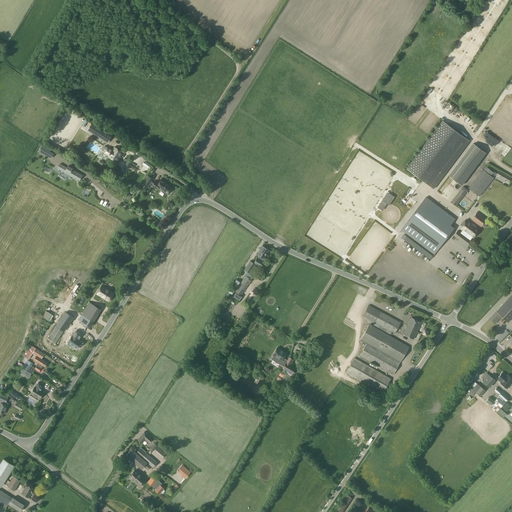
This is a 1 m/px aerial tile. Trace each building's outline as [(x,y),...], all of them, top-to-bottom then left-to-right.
[(433,189),(469,141),(442,120),(406,168),(433,189)] [(107,143),(111,137),(96,127),(92,133),(107,143)] [(473,143),(449,175),(461,185),(485,153),(473,143)] [(123,152),(114,147),(113,150),(109,147),(105,153),(109,155),(109,156),(117,162),(123,152)] [(45,149),(42,153),(51,158),(54,154),(45,149)] [(67,168),(60,164),(57,168),(64,172),(68,174),(79,180),(82,175),(71,169),(72,168),(68,166),(67,168)] [(493,172),(485,166),(469,188),(479,196),(493,178),(490,176),(493,172)] [(509,182),(511,178),(498,171),(496,175),(499,176),(497,179),(503,182),(505,179),(509,182)] [(147,189),(153,179),(148,176),(141,185),(147,189)] [(173,187),(161,179),(158,183),(155,181),(152,185),(158,189),(159,187),(162,189),(161,190),(168,194),(173,187)] [(468,189),(463,185),(451,202),(455,205),(468,189)] [(387,192),(382,201),(389,205),(394,197),(387,192)] [(435,254),(441,245),(454,228),(450,225),(455,219),(426,197),(402,229),(435,254)] [(481,226),(486,219),(477,212),(472,219),(481,226)] [(460,233),(470,240),(472,238),(479,229),(467,219),(460,229),(462,231),(460,233)] [(297,236),(298,230),(288,227),(287,234),(297,236)] [(466,245),(470,240),(460,233),(457,231),(454,236),(466,245)] [(257,258),(254,263),(261,267),(264,262),(262,261),(264,258),(269,250),(262,246),(257,254),(259,255),(257,258)] [(250,261),(244,270),(249,273),(255,264),(250,261)] [(241,295),(251,280),(246,276),(241,283),(235,291),(236,292),(233,297),(237,299),(240,295),(241,295)] [(232,294),(240,282),(236,280),(229,292),(232,294)] [(109,301),(113,293),(107,289),(107,288),(102,285),(97,294),(109,301)] [(255,289),(249,301),(253,304),(259,291),(255,289)] [(511,293),(496,311),(497,311),(490,318),(495,323),(501,316),(503,318),(503,317),(508,322),(511,317),(511,293)] [(230,315),(237,305),(232,301),(224,311),(230,315)] [(91,327),(101,309),(89,302),(79,320),(91,327)] [(394,332),(400,323),(368,306),(363,315),(394,332)] [(66,312),(56,326),(64,331),(73,317),(66,312)] [(414,339),(421,322),(411,318),(403,334),(414,339)] [(361,340),(367,344),(360,356),(393,374),(409,347),(370,324),(361,340)] [(56,328),(49,338),(55,342),(62,332),(56,328)] [(75,329),(67,339),(76,345),(81,339),(79,338),(82,333),(75,329)] [(45,353),(40,350),(30,344),(22,355),(29,359),(33,353),(37,356),(34,360),(38,363),(36,365),(37,366),(35,369),(39,371),(43,365),(45,367),(48,362),(42,359),(45,353)] [(286,363),(287,360),(283,358),(286,352),(277,346),(272,355),(273,355),(271,358),(284,366),(286,363)] [(289,357),(287,360),(286,363),(284,366),(283,368),(292,373),(296,368),(289,364),(293,359),(289,357)] [(383,393),(391,379),(354,358),(346,373),(383,393)] [(33,367),(31,365),(33,363),(26,359),(21,366),(30,372),(33,367)] [(23,368),(21,371),(29,376),(31,373),(23,368)] [(504,378),(506,376),(502,373),(497,379),(501,382),(500,382),(503,385),(507,380),(504,378)] [(488,387),(495,379),(489,375),(483,382),(488,387)] [(507,380),(503,385),(507,388),(511,384),(511,385),(511,383),(511,378),(507,375),(506,376),(504,378),(507,380)] [(41,390),(44,385),(39,382),(35,387),(31,393),(33,395),(33,396),(35,397),(36,396),(40,398),(44,392),(41,390)] [(480,396),(485,390),(481,386),(473,395),(477,399),(480,396)] [(506,401),(509,397),(497,387),(494,390),(498,394),(506,401)] [(12,391),(10,394),(18,400),(21,396),(12,391)] [(0,411),(4,414),(8,403),(6,402),(8,398),(0,395),(0,399),(3,401),(2,403),(1,403),(0,404),(0,411)] [(491,405),(494,401),(488,397),(485,401),(491,405)] [(148,435),(145,432),(138,439),(141,442),(144,439),(149,443),(153,439),(148,435)] [(163,457),(168,451),(160,444),(155,450),(163,457)] [(141,448),(136,453),(133,451),(131,450),(127,453),(129,455),(128,456),(136,463),(141,457),(139,456),(140,455),(144,450),(141,448)] [(158,462),(144,450),(140,455),(153,467),(158,462)] [(147,463),(141,457),(136,463),(142,469),(144,466),(148,469),(151,466),(147,463)] [(0,485),(2,486),(15,466),(4,459),(0,465),(0,485)] [(178,470),(186,477),(191,472),(183,465),(178,470)] [(140,486),(146,479),(135,469),(130,476),(135,481),(140,486)] [(157,480),(156,479),(153,476),(148,482),(157,489),(156,491),(159,494),(165,488),(161,485),(162,484),(158,481),(159,480),(158,479),(157,480)] [(14,490),(20,481),(14,477),(10,482),(8,481),(5,485),(14,490)] [(33,493),(35,490),(34,489),(27,484),(21,493),(29,498),(32,493),(33,493)] [(24,505),(13,498),(0,489),(0,503),(7,507),(9,503),(21,511),(24,505)] [(337,511),(342,511),(352,498),(347,495),(336,511),(337,511)]
